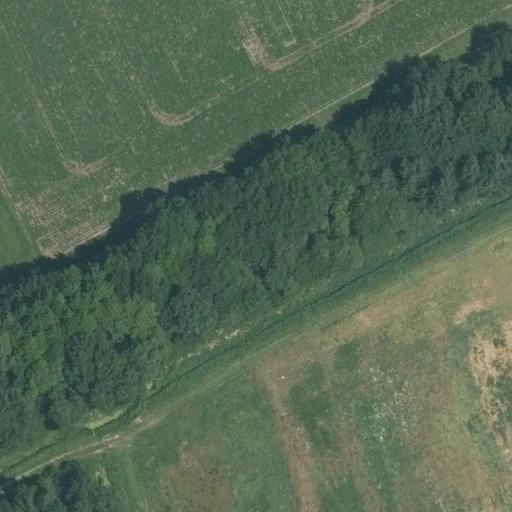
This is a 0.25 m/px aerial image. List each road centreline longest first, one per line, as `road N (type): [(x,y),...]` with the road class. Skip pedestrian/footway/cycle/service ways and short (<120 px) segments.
road 1 (track): [(0,485),(511,196)]
road 2 (track): [(511,65),(0,344)]
